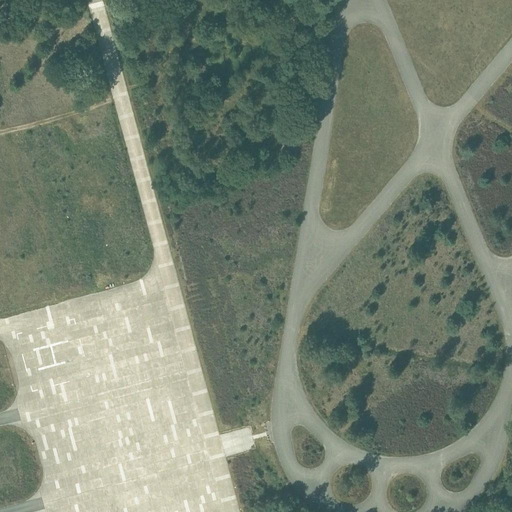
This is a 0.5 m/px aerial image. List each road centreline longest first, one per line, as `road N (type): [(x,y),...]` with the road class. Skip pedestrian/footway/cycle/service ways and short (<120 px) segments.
road 1 (unknown): [(346,0),(293,296)]
road 2 (unknown): [(286,401),(346,447),(387,461),(441,455),(505,415)]
road 3 (unknown): [(434,133),(315,280),(293,296)]
road 4 (unknown): [(511,329),(434,133)]
road 5 (unknown): [(434,133),(380,0)]
road 6 (unknown): [(286,401),(283,445),(293,477),(346,511)]
road 7 (unknown): [(437,511),(495,456),(505,415)]
